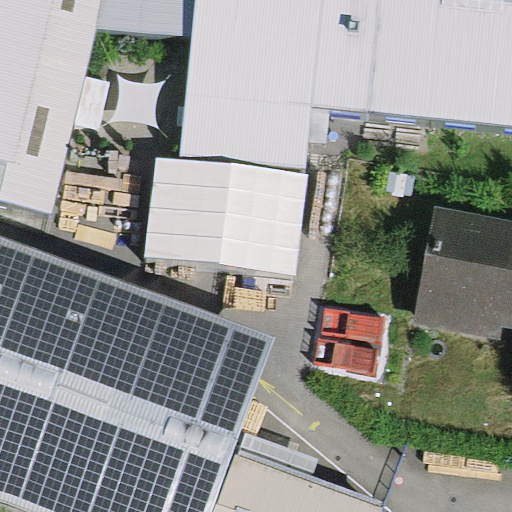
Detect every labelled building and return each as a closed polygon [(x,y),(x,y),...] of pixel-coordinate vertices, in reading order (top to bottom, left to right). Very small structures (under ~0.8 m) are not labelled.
[(0,0),(0,201),(55,217),(97,29),(103,0),(0,0)] [(192,42),(196,0),(103,0),(97,29),(192,42)] [(178,161),(306,177),(314,108),(511,130),(511,0),(196,0),(192,42),(178,161)] [(306,177),(178,161),(157,158),(145,258),(296,277),(309,177),(306,177)] [(511,221),(437,207),(415,325),(503,341),(506,329),(511,330),(511,221)] [(0,511),(213,511),(232,461),(270,354),(0,255),(0,511)] [(368,511),(232,461),(213,511),(368,511)]
